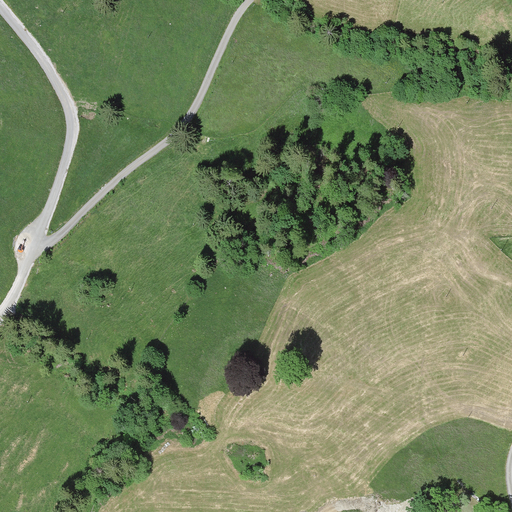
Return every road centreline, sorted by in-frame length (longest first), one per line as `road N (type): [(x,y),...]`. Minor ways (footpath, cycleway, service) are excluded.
road 1 (track): [(34,245),(60,233),(182,128),(247,0)]
road 2 (track): [(0,6),(70,112),(71,138),(34,245)]
